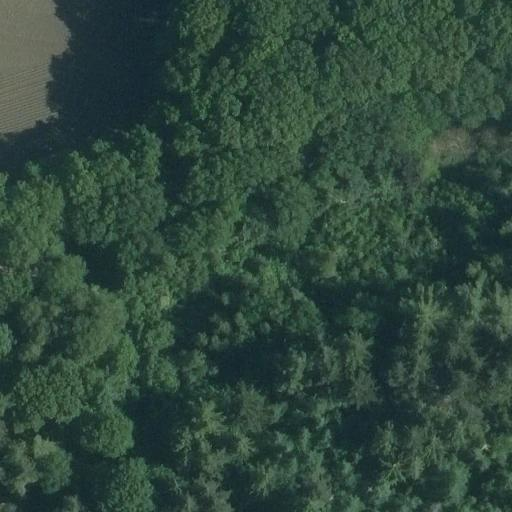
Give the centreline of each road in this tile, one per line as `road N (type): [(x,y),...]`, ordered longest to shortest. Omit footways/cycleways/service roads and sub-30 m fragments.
road 1 (tertiary): [(0,242),(511,78)]
road 2 (track): [(97,282),(153,441),(154,511)]
